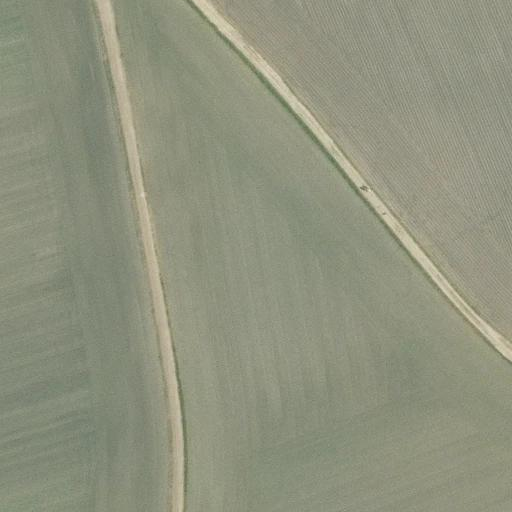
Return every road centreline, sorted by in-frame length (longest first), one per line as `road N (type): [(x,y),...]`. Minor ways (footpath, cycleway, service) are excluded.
road 1 (track): [(176,511),(168,373),(102,0)]
road 2 (track): [(200,0),(511,353)]
